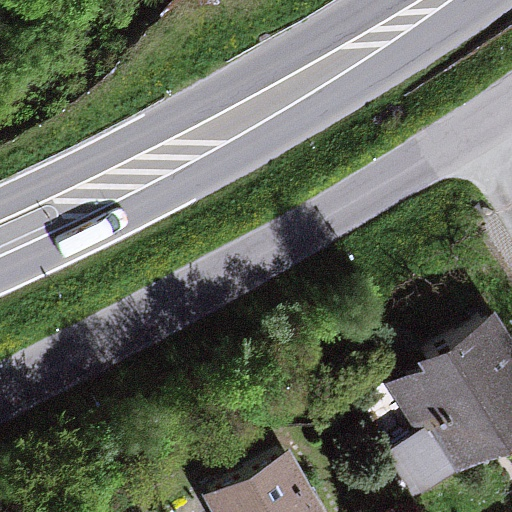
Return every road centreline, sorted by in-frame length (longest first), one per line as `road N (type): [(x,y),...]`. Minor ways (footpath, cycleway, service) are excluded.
road 1 (tertiary): [(0,389),(511,99)]
road 2 (primary): [(0,274),(303,119),(468,0)]
road 3 (primary): [(387,0),(0,201)]
